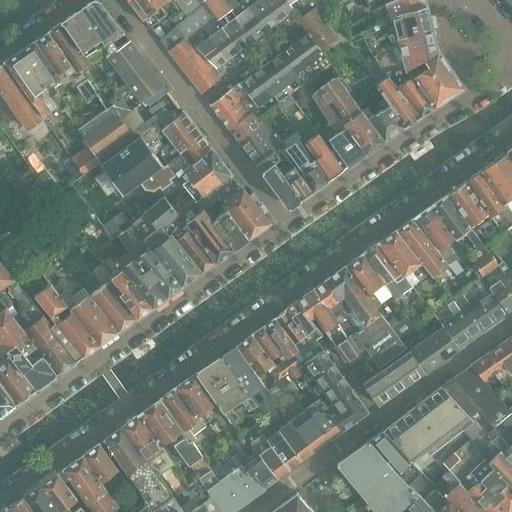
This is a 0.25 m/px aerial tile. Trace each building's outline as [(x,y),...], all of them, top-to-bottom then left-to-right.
[(160,6),(167,0),(129,0),(150,27),(166,15),(160,6)] [(174,0),(187,17),(176,27),(185,37),(190,42),(204,31),(203,31),(216,20),(203,5),(199,0),(174,0)] [(234,0),(199,0),(216,20),(217,21),(230,11),(238,5),(234,0)] [(244,0),(243,1),(249,8),(266,31),(279,21),(264,0),(244,0)] [(293,11),(285,0),(264,0),(279,21),(293,11)] [(305,0),(285,0),(293,11),(298,20),(299,20),(312,11),(305,0)] [(326,2),(324,0),(305,0),(312,11),(315,9),(316,8),(317,10),(320,7),(320,6),(326,2)] [(427,6),(425,0),(392,0),(390,1),(380,7),(372,11),(373,13),(354,23),(354,24),(343,30),(352,48),(364,39),(367,45),(385,34),(380,25),(383,24),(384,26),(391,22),(390,19),(398,14),(402,12),(403,12),(427,6)] [(364,0),(366,3),(367,2),(372,11),(380,7),(377,1),(378,0),(389,0),(390,1),(392,0),(364,0)] [(105,46),(108,51),(107,52),(110,54),(111,55),(117,50),(113,44),(124,35),(100,2),(93,1),(62,23),(89,61),(93,59),(91,56),(105,46)] [(238,5),(230,11),(235,18),(252,41),(266,31),(249,8),(243,1),(238,5)] [(398,14),(390,19),(391,22),(384,26),(383,24),(380,25),(385,34),(367,45),(373,56),(391,47),(404,42),(433,29),(427,6),(403,12),(402,12),(398,14)] [(312,11),(299,20),(304,27),(309,34),(320,51),(337,39),(320,15),(315,9),(312,11)] [(230,11),(217,21),(239,51),(252,41),(235,18),(230,11)] [(239,51),(217,21),(216,20),(203,31),(204,31),(208,37),(227,60),(239,51)] [(75,72),(68,76),(71,80),(87,102),(97,95),(87,80),(86,80),(80,72),(94,61),(93,59),(89,61),(62,23),(48,33),(75,72)] [(159,27),(154,31),(161,40),(166,36),(159,27)] [(161,40),(160,41),(168,51),(185,37),(176,27),(166,36),(161,40)] [(391,47),(373,56),(385,78),(388,76),(389,75),(396,72),(405,70),(405,72),(423,61),(438,51),(433,29),(404,42),(391,47)] [(68,76),(75,72),(48,33),(35,42),(60,80),(64,85),(71,80),(68,76)] [(319,63),(325,58),(320,51),(309,34),(295,44),(317,74),(324,69),(319,63)] [(194,47),(190,42),(185,37),(168,51),(176,62),(194,47)] [(208,37),(195,47),(203,56),(213,66),(216,69),(227,60),(208,37)] [(110,54),(105,58),(115,70),(138,52),(129,41),(118,50),(117,50),(111,55),(110,54)] [(35,42),(20,52),(48,93),(47,93),(50,97),(57,92),(53,85),(60,80),(35,42)] [(317,74),(295,44),(281,54),(303,84),(317,74)] [(194,47),(176,62),(185,72),(203,56),(195,47),(194,47)] [(423,61),(428,68),(414,77),(435,108),(464,89),(438,51),(423,61)] [(47,93),(48,93),(20,52),(5,62),(45,119),(46,118),(44,117),(57,107),(50,97),(47,93)] [(138,52),(115,70),(127,86),(150,69),(138,52)] [(293,91),(289,85),(295,81),(300,87),(303,84),(281,54),(268,64),(290,94),(293,91)] [(203,56),(185,72),(193,83),(213,66),(203,56)] [(44,120),(45,119),(5,62),(0,65),(0,93),(25,128),(38,145),(54,132),(44,120)] [(279,102),(276,104),(282,113),(296,104),(289,94),(290,94),(268,64),(254,74),(272,98),(274,97),(279,102)] [(213,66),(193,83),(201,94),(222,76),(216,69),(213,66)] [(127,86),(129,89),(140,104),(163,86),(150,69),(127,86)] [(414,77),(413,76),(412,76),(404,81),(396,72),(389,75),(388,76),(389,76),(395,85),(421,117),(435,108),(414,77)] [(240,85),(248,95),(251,100),(256,106),(263,115),(269,110),(264,104),(272,98),(254,74),(240,85)] [(421,117),(395,85),(389,76),(375,85),(386,101),(393,111),(405,127),(421,117)] [(358,107),(344,87),(337,78),(311,96),(335,131),(339,128),(345,124),(341,120),(346,117),(348,120),(354,116),(351,111),(358,107)] [(248,95),(240,85),(239,83),(210,105),(220,118),(243,100),(242,100),(248,95)] [(107,110),(77,131),(80,135),(100,163),(135,137),(122,120),(132,112),(121,99),(107,110)] [(252,113),(250,111),(256,106),(251,100),(246,104),(243,100),(220,118),(229,130),(252,113)] [(381,111),(368,119),(384,141),(405,127),(393,111),(386,101),(378,107),(381,111)] [(256,106),(250,111),(252,113),(229,130),(239,142),(264,123),(259,117),(263,115),(256,106)] [(346,117),(341,120),(345,124),(366,154),(384,141),(368,119),(381,111),(378,107),(370,112),(367,107),(361,112),(358,107),(351,111),(354,116),(348,120),(346,117)] [(165,134),(170,141),(192,123),(184,113),(161,130),(156,124),(150,129),(150,128),(140,135),(154,153),(159,149),(150,137),(153,135),(157,140),(165,134)] [(71,121),(54,132),(64,146),(80,135),(77,131),(71,121)] [(159,149),(154,153),(163,166),(202,136),(192,123),(170,141),(159,149)] [(264,123),(239,142),(247,153),(272,134),(269,130),(267,126),(264,123)] [(339,128),(341,131),(329,139),(348,166),(366,154),(345,124),(339,128)] [(315,159),(330,179),(343,170),(314,128),(301,137),(315,159)] [(272,134),(247,153),(256,165),(273,151),(277,149),(274,145),(277,143),(278,142),(272,134)] [(100,163),(98,164),(114,184),(122,194),(125,198),(141,219),(146,215),(144,212),(149,209),(165,197),(165,198),(182,184),(175,176),(166,165),(164,167),(163,166),(154,153),(140,135),(136,139),(135,137),(100,163)] [(202,136),(163,166),(164,167),(166,165),(175,176),(189,165),(211,148),(202,136)] [(277,149),(273,151),(282,163),(288,159),(311,192),(330,179),(315,159),(313,160),(298,140),(281,151),(277,143),(274,145),(277,149)] [(189,165),(175,176),(182,184),(187,190),(196,202),(232,175),(211,148),(189,165)] [(277,167),(282,163),(273,151),(256,165),(262,172),(287,206),(292,207),(301,200),(277,167)] [(494,159),(495,161),(480,171),(509,211),(511,208),(511,161),(506,153),(504,154),(503,152),(494,159)] [(282,163),(277,167),(301,200),(311,192),(288,159),(282,163)] [(511,227),(511,214),(509,211),(480,171),(465,181),(503,234),(503,233),(511,227)] [(236,224),(248,239),(269,224),(232,175),(196,202),(203,210),(205,210),(218,200),(222,205),(221,205),(225,211),(226,211),(236,224)] [(49,196),(38,180),(17,195),(28,211),(49,196)] [(446,195),(477,237),(480,234),(488,245),(503,234),(465,181),(446,195)] [(430,206),(454,238),(454,239),(456,242),(465,235),(481,256),(489,252),(477,237),(446,195),(430,206)] [(165,197),(149,209),(157,220),(153,223),(158,230),(165,225),(178,215),(175,211),(170,204),(165,198),(165,197)] [(430,206),(415,217),(454,270),(461,264),(446,244),(454,239),(454,238),(430,206)] [(144,212),(146,215),(141,219),(133,225),(182,286),(182,287),(201,273),(165,225),(158,230),(153,223),(157,220),(149,209),(144,212)] [(187,217),(183,221),(215,263),(233,250),(213,222),(213,221),(205,210),(203,210),(189,220),(187,217)] [(248,239),(236,224),(226,211),(225,211),(213,221),(213,222),(233,250),(248,239)] [(122,212),(103,226),(113,239),(117,236),(132,225),(122,212)] [(178,215),(165,225),(201,273),(215,263),(183,221),(178,215)] [(412,219),(397,230),(422,264),(432,278),(448,266),(412,219)] [(132,225),(117,236),(135,258),(168,296),(182,286),(133,225),(132,225)] [(411,272),(422,264),(397,230),(381,241),(414,286),(419,282),(411,272)] [(507,237),(496,245),(500,251),(511,242),(507,237)] [(362,254),(392,295),(391,295),(395,300),(414,286),(381,241),(362,254)] [(152,307),(114,257),(107,263),(98,252),(94,255),(102,264),(101,265),(122,293),(119,295),(138,318),(152,307)] [(498,265),(489,252),(481,256),(472,263),(482,277),(498,266),(498,265)] [(391,295),(392,295),(362,254),(345,266),(380,314),(386,310),(381,303),(391,295)] [(37,268),(46,261),(41,255),(32,262),(37,268)] [(116,255),(114,257),(152,307),(153,308),(168,297),(168,296),(135,258),(125,267),(116,255)] [(0,261),(0,291),(7,285),(7,291),(8,293),(19,286),(0,261)] [(498,265),(498,266),(505,276),(500,280),(511,297),(511,275),(503,262),(498,265)] [(101,265),(93,271),(99,279),(85,291),(118,332),(138,318),(119,295),(122,293),(101,265)] [(354,334),(348,338),(358,352),(365,348),(369,354),(379,368),(406,349),(399,339),(415,328),(406,317),(398,323),(394,317),(387,323),(380,314),(345,266),(325,281),(334,294),(337,301),(344,312),(351,323),(347,325),(354,334)] [(511,297),(500,280),(489,287),(508,315),(511,312),(511,297)] [(337,322),(341,329),(348,338),(354,334),(347,325),(351,323),(344,312),(337,301),(334,294),(325,281),(314,289),(334,318),(337,322)] [(34,297),(55,323),(52,326),(78,360),(83,357),(99,346),(72,312),(62,321),(57,315),(68,306),(51,284),(34,297)] [(17,298),(36,322),(24,331),(57,375),(77,361),(78,360),(52,326),(19,286),(8,293),(12,299),(17,298)] [(490,291),(478,299),(495,324),(508,315),(489,287),(489,288),(490,291)] [(314,289),(297,301),(311,320),(316,317),(336,347),(348,338),(341,329),(337,322),(334,318),(314,289)] [(77,303),(70,310),(72,312),(99,346),(118,332),(85,291),(74,299),(77,303)] [(461,295),(452,301),(460,312),(465,308),(482,333),(495,324),(478,299),(469,305),(461,295)] [(315,327),(310,321),(311,320),(297,301),(296,302),(286,309),(311,343),(315,339),(321,335),(315,327)] [(0,312),(0,342),(36,390),(57,375),(24,331),(6,308),(0,312)] [(460,312),(453,316),(471,341),(482,333),(465,308),(460,312)] [(323,350),(315,339),(311,343),(286,309),(277,317),(309,360),(323,350)] [(453,316),(442,324),(459,349),(471,341),(453,316)] [(264,326),(287,357),(276,365),(271,369),(281,383),(287,379),(290,384),(302,375),(303,371),(300,366),(309,360),(277,317),(264,326)] [(441,325),(442,326),(426,338),(442,361),(459,349),(442,324),(441,325)] [(252,334),(276,365),(287,357),(264,326),(252,334)] [(271,369),(276,365),(252,334),(236,347),(264,387),(270,395),(272,398),(290,384),(287,379),(281,383),(271,369)] [(348,338),(336,347),(346,361),(358,352),(348,338)] [(426,338),(409,350),(425,373),(442,361),(426,338)] [(0,385),(15,405),(36,390),(0,342),(0,385)] [(511,353),(504,342),(489,353),(505,377),(510,373),(505,367),(511,362),(511,353)] [(236,347),(222,356),(251,397),(264,387),(236,347)] [(358,352),(346,361),(351,368),(369,354),(365,348),(358,352)] [(300,366),(303,371),(302,375),(306,380),(332,362),(323,350),(309,360),(300,366)] [(409,352),(362,385),(378,407),(425,373),(409,350),(408,351),(409,352)] [(489,353),(472,365),(485,381),(493,375),(494,376),(499,373),(503,378),(505,377),(489,353)] [(230,393),(227,398),(233,406),(226,411),(233,422),(239,417),(232,408),(241,401),(249,411),(257,405),(256,405),(250,397),(251,397),(222,356),(210,364),(230,393)] [(332,362),(306,380),(314,391),(339,373),(332,362)] [(227,398),(230,393),(210,364),(198,372),(226,411),(233,406),(227,398)] [(472,365),(442,385),(473,424),(476,421),(474,420),(473,421),(470,419),(479,411),(483,415),(500,401),(485,382),(485,381),(472,365)] [(233,422),(226,411),(198,372),(196,374),(182,384),(195,403),(203,414),(216,404),(231,424),(233,422)] [(339,373),(314,391),(321,403),(348,384),(339,373)] [(189,439),(176,447),(190,467),(201,458),(203,456),(195,446),(199,443),(194,436),(206,427),(199,418),(203,414),(195,403),(182,384),(164,397),(189,432),(186,435),(189,439)] [(0,416),(15,405),(0,385),(0,416)] [(434,458),(432,456),(463,431),(473,424),(442,385),(440,387),(383,431),(420,470),(423,473),(435,462),(434,458)] [(270,395),(256,405),(257,405),(264,416),(278,406),(272,398),(270,395)] [(356,395),(342,405),(355,423),(368,413),(359,400),(356,395)] [(186,435),(189,432),(164,397),(141,413),(164,445),(171,440),(176,447),(189,439),(186,435)] [(500,401),(483,415),(494,428),(487,435),(500,451),(511,463),(511,415),(508,411),(500,401)] [(342,405),(330,414),(343,431),(355,423),(342,405)] [(313,415),(311,412),(307,408),(290,421),(314,453),(331,440),(313,415)] [(330,414),(329,415),(322,420),(314,410),(311,412),(313,415),(331,440),(343,431),(330,414)] [(141,413),(120,428),(146,463),(164,450),(161,447),(164,445),(141,413)] [(289,421),(290,422),(278,431),(302,462),(314,453),(290,421),(289,421)] [(486,455),(483,458),(511,488),(511,463),(500,451),(487,435),(476,421),(473,424),(463,431),(486,455)] [(104,440),(144,494),(141,496),(147,505),(152,507),(154,510),(170,498),(146,463),(120,428),(104,440)] [(278,431),(266,440),(290,471),(302,462),(278,431)] [(383,431),(369,441),(418,494),(422,497),(435,486),(423,473),(420,470),(383,431)] [(463,431),(432,456),(434,458),(435,462),(445,472),(447,472),(449,469),(460,459),(508,511),(511,507),(511,488),(483,458),(486,455),(463,431)] [(250,444),(259,455),(258,455),(277,480),(290,471),(266,440),(262,435),(250,444)] [(240,439),(229,447),(234,454),(245,446),(240,439)] [(397,511),(405,506),(418,494),(369,441),(336,464),(363,497),(367,502),(364,503),(367,507),(370,505),(375,511),(312,511),(297,493),(270,511),(397,511)] [(99,444),(83,456),(102,482),(107,478),(111,483),(117,478),(119,481),(122,478),(117,471),(118,471),(99,444)] [(224,450),(207,463),(213,471),(217,477),(225,476),(231,484),(232,483),(236,487),(246,502),(247,501),(247,502),(262,491),(234,455),(230,458),(224,450)] [(241,450),(234,455),(262,491),(270,486),(277,480),(258,455),(250,461),(241,450)] [(83,456),(63,470),(93,511),(111,511),(119,506),(102,482),(83,456)] [(213,471),(207,463),(206,464),(201,458),(190,467),(200,481),(213,471)] [(460,481),(459,482),(487,511),(505,511),(508,511),(460,459),(449,469),(460,481)] [(452,488),(445,495),(460,511),(487,511),(459,482),(460,481),(449,469),(447,472),(445,472),(442,476),(452,488)] [(213,471),(200,481),(212,497),(222,511),(231,511),(246,502),(236,487),(232,483),(231,484),(225,476),(217,477),(213,471)] [(58,474),(42,485),(61,511),(71,511),(68,507),(77,500),(58,474)] [(61,511),(42,485),(23,498),(33,511),(83,511),(80,508),(74,511),(61,511)] [(435,486),(422,497),(437,511),(460,511),(445,495),(444,495),(441,493),(435,486)] [(437,511),(422,497),(418,494),(405,506),(410,511),(411,511),(437,511)] [(170,498),(154,510),(154,511),(222,511),(212,497),(190,511),(182,511),(172,497),(171,498),(170,498)] [(33,511),(23,498),(7,508),(10,511),(33,511)]
